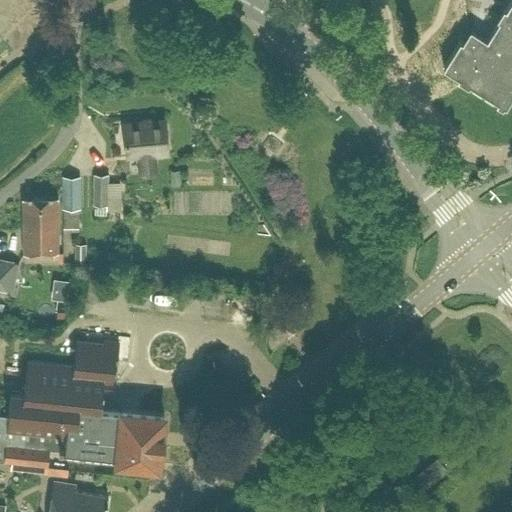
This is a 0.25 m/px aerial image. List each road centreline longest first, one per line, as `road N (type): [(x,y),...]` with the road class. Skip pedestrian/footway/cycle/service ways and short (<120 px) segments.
road 1 (secondary): [(170,511),(482,248)]
road 2 (secondary): [(482,248),(341,73),(239,0)]
road 3 (unclassified): [(0,197),(73,124),(71,35),(83,0)]
